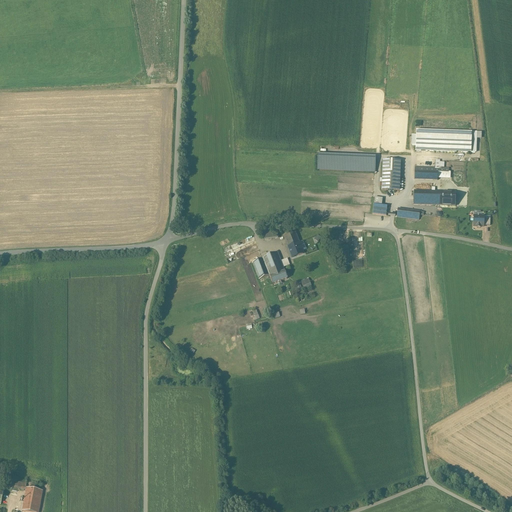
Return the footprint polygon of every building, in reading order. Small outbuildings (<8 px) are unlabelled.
[(416,130),(415,151),(476,153),(477,132),(416,130)] [(374,157),(320,155),(320,160),(319,170),(373,172),(374,157)] [(436,159),(435,168),(444,168),(444,161),(440,161),(440,159),(436,159)] [(401,161),(383,160),(382,190),(399,191),(401,161)] [(435,168),(415,167),(414,179),(438,180),(438,177),(450,178),(450,173),(449,173),(449,168),(444,168),(435,168)] [(436,192),(414,191),(414,205),(436,206),(436,192)] [(456,193),(436,192),(436,206),(455,206),(456,193)] [(388,206),(374,204),(373,214),(386,216),(388,206)] [(420,212),(398,209),(397,217),(419,220),(420,212)] [(484,217),(474,216),(474,227),(477,227),(476,228),(481,228),(481,227),(484,227),(484,226),(484,219),(484,217)] [(274,229),(261,231),(262,237),(275,235),(274,229)] [(294,231),(283,236),(292,258),(303,253),(294,231)] [(277,253),(253,263),(259,279),(269,275),(270,277),(285,271),(277,253)] [(285,271),(270,277),(273,284),(287,279),(285,271)] [(305,288),(312,286),(310,278),(302,281),(305,288)] [(22,483),(13,481),(12,487),(21,489),(22,483)] [(38,511),(42,491),(27,488),(22,511),(26,511),(38,511)]
